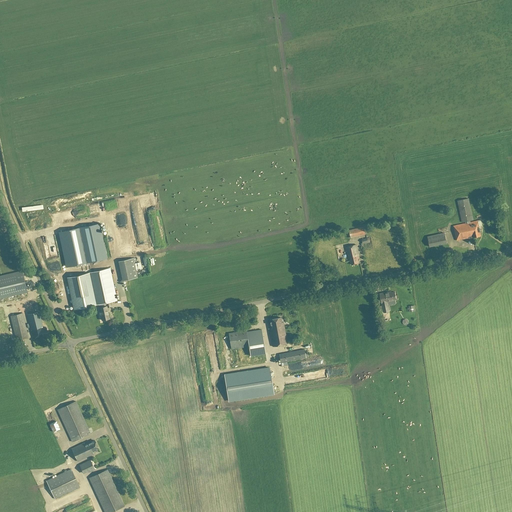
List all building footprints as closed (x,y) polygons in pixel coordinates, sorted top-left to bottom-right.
[(477,221),(470,222),(470,221),(473,220),(469,198),(457,201),(462,223),(465,222),(465,223),(453,226),(456,241),(472,237),(473,238),(481,236),(477,221)] [(364,227),(349,230),(350,238),(365,234),(364,227)] [(447,243),(444,233),(427,237),(429,247),(447,243)] [(85,244),(106,240),(105,235),(84,239),(85,244)] [(351,265),(358,263),(358,259),(359,258),(356,245),(342,248),(344,258),(349,257),(351,265)] [(133,258),(118,261),(123,281),(137,278),(133,258)] [(67,278),(74,309),(98,304),(102,321),(109,319),(107,307),(111,307),(110,302),(117,300),(110,268),(67,278)] [(0,298),(1,299),(27,292),(22,271),(0,276),(0,298)] [(380,294),(383,313),(389,311),(387,301),(396,299),(394,292),(389,293),(388,292),(380,294)] [(43,328),(39,312),(27,314),(33,340),(39,339),(39,340),(48,338),(48,336),(46,327),(43,328)] [(28,338),(22,313),(10,316),(16,340),(28,338)] [(271,328),(270,328),(269,329),(272,347),(287,344),(283,323),(282,323),(281,317),(269,319),(271,328)] [(250,356),(265,354),(261,330),(247,332),(246,331),(229,334),(231,349),(249,346),(250,356)] [(304,350),(279,355),(280,363),(305,358),(304,350)] [(228,401),(273,394),(269,368),(224,375),(228,401)] [(313,372),(300,373),(300,376),(301,381),(314,380),(313,372)] [(90,433),(76,401),(57,410),(72,442),(90,433)] [(55,433),(61,430),(57,420),(50,423),(55,433)] [(84,443),(72,449),(78,462),(94,454),(92,452),(99,449),(95,440),(85,445),(84,443)] [(79,465),(83,473),(89,471),(89,472),(95,470),(90,460),(79,465)] [(47,481),(55,499),(80,487),(71,469),(47,481)] [(111,511),(124,506),(107,470),(89,478),(104,511),(111,511)]
